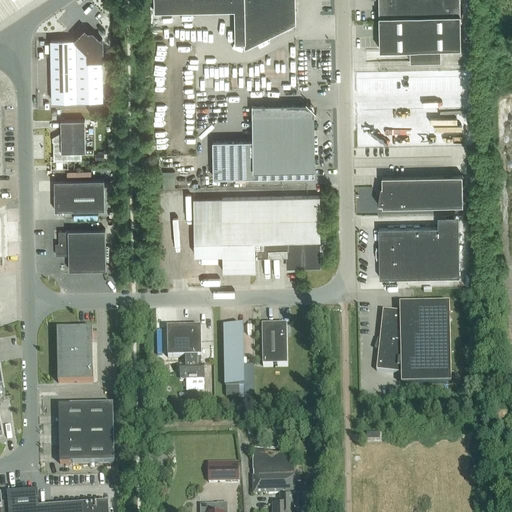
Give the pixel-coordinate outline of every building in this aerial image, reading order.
[(154,0),(155,12),(235,10),(235,43),(245,43),(245,47),(295,23),(294,0),(154,0)] [(460,0),(378,0),(379,17),(380,49),(410,48),(410,61),(441,61),(441,48),(461,48),(460,15),(460,0)] [(52,101),(55,101),(103,100),(102,59),(103,59),(102,39),(94,39),(85,30),(76,39),(76,40),(51,40),(52,101)] [(214,177),(315,175),(313,112),(306,105),(253,106),(253,104),(252,104),(253,140),(213,141),(214,177)] [(61,133),(53,138),(54,161),(82,160),(82,152),(86,151),(85,119),(61,120),(61,133)] [(165,187),(177,186),(177,170),(165,170),(165,187)] [(383,207),(463,205),(462,175),(382,176),(382,186),(381,186),(378,205),(378,204),(383,204),(383,207)] [(104,179),(54,180),(55,194),(55,211),(65,210),(105,209),(104,179)] [(320,239),(320,196),(222,198),(223,272),(256,271),(255,251),(288,250),(288,267),(319,266),(319,239),(320,239)] [(437,217),(438,227),(378,228),(379,248),(376,248),(376,258),(379,258),(380,278),(459,276),(458,217),(437,217)] [(56,243),(56,255),(69,255),(69,270),(106,269),(105,229),(68,230),(68,231),(59,231),(59,243),(56,243)] [(404,385),(451,384),(449,303),(403,304),(401,313),(383,311),(376,372),(404,374),(404,385)] [(287,367),(287,326),(262,327),(263,367),(287,367)] [(224,387),(244,387),(243,327),(223,327),(224,387)] [(201,328),(167,329),(168,358),(186,358),(198,358),(202,358),(201,328)] [(92,330),(83,330),(80,330),(80,332),(59,333),(60,373),(58,373),(58,384),(94,383),(92,330)] [(186,366),(180,366),(180,380),(204,380),(204,365),(198,366),(198,358),(186,358),(186,366)] [(59,426),(114,425),(113,405),(59,406),(59,426)] [(114,444),(114,425),(59,426),(59,445),(114,444)] [(114,464),(114,444),(59,445),(60,465),(114,464)] [(294,494),(293,449),(252,450),(253,495),(294,494)] [(238,465),(208,466),(209,483),(238,482),(238,465)] [(40,508),(39,492),(9,494),(9,502),(2,503),(1,495),(0,494),(0,511),(109,511),(108,503),(40,508)] [(292,511),(293,496),(280,496),(280,505),(273,505),(272,511),(292,511)]
